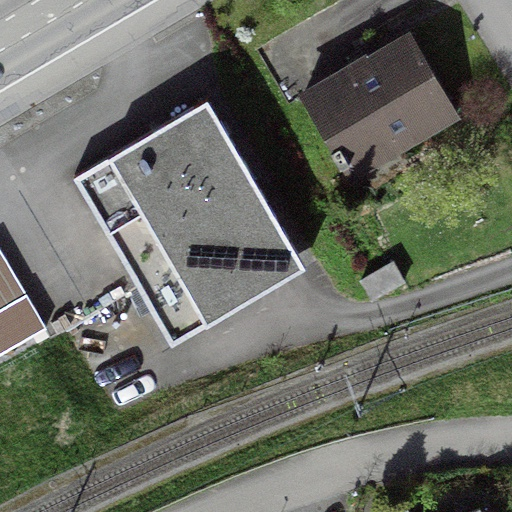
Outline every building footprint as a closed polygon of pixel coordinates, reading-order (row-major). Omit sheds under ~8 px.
[(418,32),(302,95),(340,163),(390,135),(397,148),(462,112),(418,32)] [(309,258),(211,93),(162,122),(74,174),(172,339),(309,258)] [(0,243),(0,352),(32,333),(38,342),(51,335),(45,325),(48,323),(0,243)] [(358,275),(370,296),(405,276),(393,255),(358,275)] [(487,511),(480,496),(445,511),(412,511),(409,504),(391,511),(487,511)]
